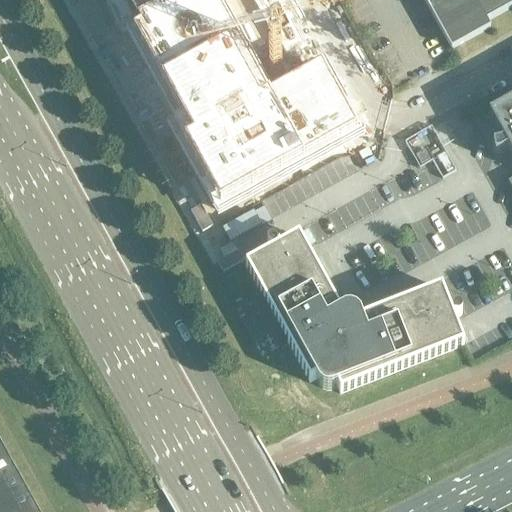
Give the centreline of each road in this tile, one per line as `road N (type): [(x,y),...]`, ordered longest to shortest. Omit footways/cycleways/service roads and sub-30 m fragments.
road 1 (secondary): [(277,511),(0,13)]
road 2 (secondary): [(0,111),(215,511)]
road 3 (unclassified): [(511,68),(428,117),(387,119),(367,107),(309,0)]
